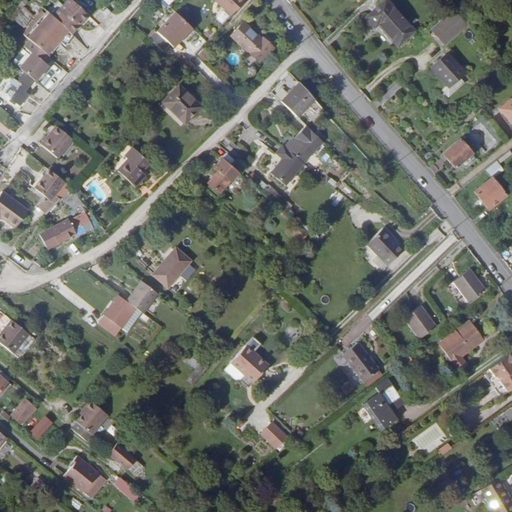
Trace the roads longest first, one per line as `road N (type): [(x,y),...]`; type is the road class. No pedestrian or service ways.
road 1 (unclassified): [(511,277),(281,0)]
road 2 (track): [(247,422),(468,221)]
